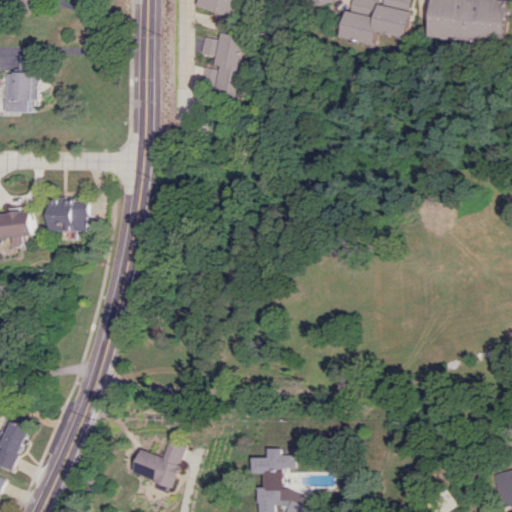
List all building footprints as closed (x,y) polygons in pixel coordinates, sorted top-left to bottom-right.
[(199,4),(200,0),(248,0),(244,17),(199,4)] [(376,43),(378,31),(407,36),(414,0),(352,0),(345,37),(376,43)] [(432,34),(435,0),(509,0),(505,43),(432,34)] [(250,35),(224,32),(223,38),(205,36),(203,54),(219,56),(217,66),(205,65),(202,88),(245,94),(249,65),(246,65),(250,35)] [(10,111),(34,112),(34,99),(43,99),(44,72),(34,72),(35,54),(23,54),(22,72),(10,72),(10,111)] [(93,230),(93,198),(54,199),(55,231),(93,230)] [(38,208),(14,209),(14,215),(0,215),(0,254),(19,254),(19,248),(30,248),(30,235),(39,235),(38,208)] [(32,428),(14,420),(0,452),(0,464),(13,470),(32,428)] [(138,473),(178,485),(190,444),(174,440),(169,455),(145,448),(138,473)] [(263,511),(279,511),(280,503),(292,507),(290,511),(318,511),(320,509),(307,505),(311,493),(290,487),(291,471),(292,467),(300,467),(301,454),(287,454),(287,447),(274,447),(274,456),(258,456),(257,472),(269,473),(269,486),(264,486),(263,511)] [(0,498),(9,478),(0,474),(0,498)]
